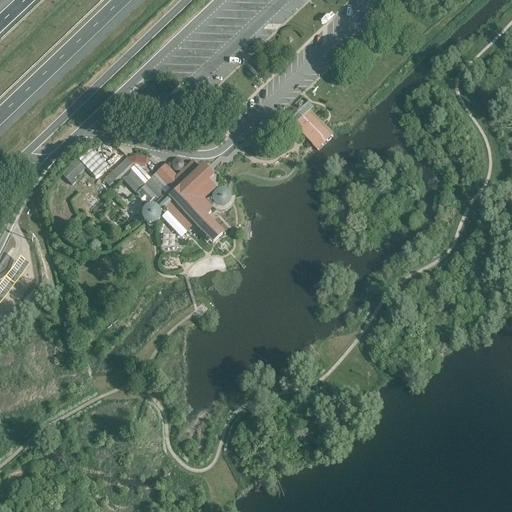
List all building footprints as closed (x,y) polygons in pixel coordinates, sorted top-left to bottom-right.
[(245,30),(250,24),(245,21),(241,27),(245,30)] [(311,144),(317,149),(331,136),(316,119),(308,112),(294,125),(311,144)] [(98,176),(107,167),(89,147),(88,147),(76,159),(77,160),(86,169),(95,179),(98,176)] [(107,167),(98,176),(111,189),(121,179),(136,195),(137,195),(139,197),(138,198),(144,204),(145,203),(148,206),(151,203),(154,206),(153,207),(151,206),(147,207),(144,209),(142,212),(141,215),(142,219),(143,222),(146,225),(148,225),(147,226),(149,228),(153,228),(155,226),(155,225),(157,223),(160,220),(160,216),(160,213),(165,209),(165,210),(168,212),(162,218),(180,238),(186,233),(187,233),(193,226),(212,246),(224,235),(205,215),(214,206),(217,208),(221,209),(225,209),(228,207),(230,204),(231,200),(231,199),(230,195),(228,192),(225,190),(221,189),(218,190),(214,192),(212,195),(212,199),(206,201),(204,200),(216,188),(210,181),(214,177),(203,165),(198,169),(195,165),(192,162),(184,169),(183,168),(184,165),(183,163),(182,161),(180,160),(178,160),(175,160),(173,161),(172,163),(171,165),(172,168),(173,170),(175,171),(177,172),(179,172),(181,173),(176,177),(172,171),(165,165),(154,175),(155,175),(150,179),(140,168),(145,169),(145,166),(150,161),(147,158),(136,156),(127,159),(112,172),(107,167)] [(77,160),(61,175),(72,187),(77,183),(74,180),(86,169),(77,160)] [(61,194),(65,187),(56,182),(52,189),(61,194)] [(54,197),(49,206),(58,212),(63,203),(54,197)] [(20,259),(0,285),(0,306),(30,267),(20,259)]
